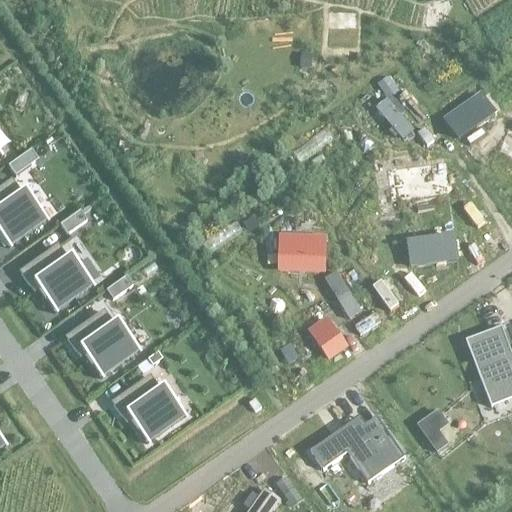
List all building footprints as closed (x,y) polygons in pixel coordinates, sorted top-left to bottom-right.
[(482,97),(446,123),(459,141),(495,116),(482,97)] [(511,125),(510,125),(498,154),(511,159),(511,125)] [(30,153),(10,166),(17,176),(37,162),(30,153)] [(446,164),(387,171),(391,202),(450,195),(446,164)] [(24,202),(11,183),(0,191),(0,236),(9,249),(46,223),(29,198),(24,202)] [(79,214),(59,227),(66,237),(86,223),(79,214)] [(281,240),(280,271),(324,273),(325,242),(281,240)] [(455,240),(409,246),(411,268),(458,262),(455,240)] [(70,267),(57,249),(20,275),(30,290),(35,286),(55,314),(92,288),(75,264),(70,267)] [(125,279),(105,293),(112,303),(132,289),(125,279)] [(116,333),(103,314),(66,340),(76,355),(81,351),(101,380),(138,354),(121,329),(116,333)] [(328,323),(310,335),(328,361),(346,348),(328,323)] [(511,354),(502,329),(466,343),(492,410),(493,409),(491,403),(511,395),(511,354)] [(155,358),(145,365),(150,371),(159,364),(155,358)] [(162,398),(149,380),(112,406),(122,420),(127,417),(147,445),(184,419),(167,394),(162,398)] [(438,414),(418,428),(437,454),(447,447),(438,434),(447,427),(438,414)] [(352,425),(311,454),(324,473),(348,456),(369,486),(394,469),(387,459),(399,451),(378,420),(358,433),(352,425)] [(287,480),(277,486),(284,496),(293,489),(287,480)] [(264,492),(250,511),(274,511),(281,503),(264,492)]
